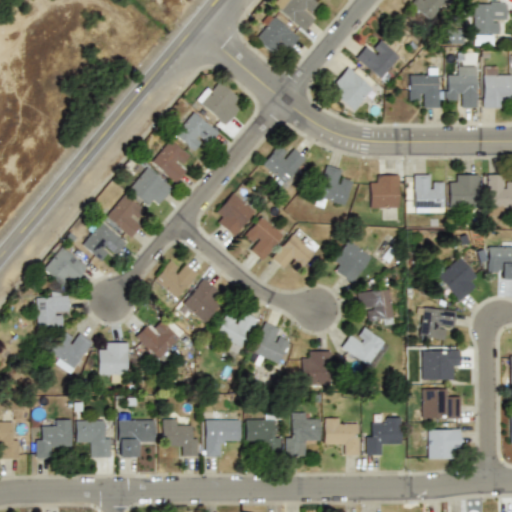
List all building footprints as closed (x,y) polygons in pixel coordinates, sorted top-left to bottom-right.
[(273,0),(270,5),(302,30),(315,14),(307,8),(313,0),(273,0)] [(413,0),(410,4),(426,19),(444,0),(413,0)] [(470,43),(491,43),(491,22),(503,22),(503,1),(470,1),(470,43)] [(285,51),(297,36),(268,13),(249,35),(269,51),(276,44),(285,51)] [(373,48),(366,41),(353,56),(377,78),(398,56),(380,41),(373,48)] [(474,106),(474,66),(455,66),(455,75),(444,75),(444,97),(453,97),(453,106),(474,106)] [(510,96),(510,75),(499,75),(499,66),(480,66),(480,106),(500,106),(500,96),(510,96)] [(326,90),(352,110),(370,87),(345,67),(326,90)] [(436,106),(436,68),(426,68),(426,74),(407,74),(407,97),(416,97),(416,106),(436,106)] [(220,126),(238,106),(237,106),(240,102),(214,78),(193,102),(220,126)] [(196,139),(204,145),(216,131),(191,111),(172,134),(189,148),(196,139)] [(178,159),(184,153),(167,139),(149,161),(173,181),(186,166),(178,159)] [(304,159),(290,145),(282,153),(275,147),(259,163),(280,184),(304,159)] [(343,203),(348,182),(339,180),(342,170),(323,165),(316,197),(343,203)] [(168,186),(145,166),(127,187),(150,207),(168,186)] [(431,174),(412,174),(412,209),(441,209),(441,184),(431,184),(431,174)] [(475,203),(475,174),(453,174),(453,182),(447,182),(447,203),(475,203)] [(367,207),(395,207),(395,175),(376,175),(376,183),(367,183),(367,207)] [(484,175),(484,212),(494,212),(494,206),(511,206),(511,184),(504,184),(504,175),(484,175)] [(232,190),(209,216),(231,235),(254,209),(232,190)] [(127,237),(140,222),(131,215),(136,208),(121,195),(103,215),(127,237)] [(252,239),(245,247),(260,259),(280,234),(258,216),(244,233),(252,239)] [(79,243),(96,256),(100,251),(110,258),(122,242),(96,221),(79,243)] [(283,270),(290,262),(297,268),(316,246),(295,228),(269,257),(283,270)] [(333,269),(345,281),(370,257),(350,237),(330,257),(337,265),(333,269)] [(58,283),(63,276),(71,283),(84,266),(59,245),(40,267),(58,283)] [(486,268),(495,268),(495,278),(511,278),(511,246),(486,246),(486,268)] [(475,280),(452,258),(434,277),(457,299),(475,280)] [(194,271),(179,260),(174,268),(165,262),(151,281),(175,298),(194,271)] [(216,291),(201,278),(180,303),(202,321),(217,305),(209,298),(216,291)] [(370,324),(390,322),(387,289),(355,291),(357,314),(369,313),(370,324)] [(58,325),(57,314),(66,314),(65,293),(33,295),(36,327),(58,325)] [(452,308),(416,307),(415,339),(440,340),(440,332),(451,332),(452,308)] [(255,319),(238,310),(233,318),(224,313),(214,332),(239,347),(255,319)] [(154,328),(148,321),(133,334),(158,361),(181,341),(162,320),(154,328)] [(284,342),(275,338),(279,329),(262,321),(249,351),(276,363),(284,342)] [(370,368),(386,344),(363,328),(358,336),(350,331),(339,347),(370,368)] [(69,337),(60,332),(48,350),(56,355),(52,362),(68,373),(90,340),(73,330),(69,337)] [(124,382),(124,342),(98,342),(98,372),(105,372),(105,382),(124,382)] [(419,379),(448,379),(448,369),(458,369),(458,349),(419,349),(419,379)] [(299,381),(328,381),(328,350),(308,350),(308,359),(299,359),(299,381)] [(458,397),(439,397),(439,388),(419,388),(419,418),(458,418),(458,397)] [(283,413),(283,454),(298,455),(298,444),(316,444),(316,417),(308,417),(308,413),(283,413)] [(398,445),(398,417),(379,417),(379,427),(363,427),(363,455),(380,455),(380,445),(398,445)] [(159,446),(180,446),(180,456),(194,456),(194,427),(181,427),(181,418),(159,418),(159,446)] [(277,429),(270,429),(270,418),(242,418),(242,441),(261,441),(261,453),(277,453),(277,429)] [(50,457),(50,447),(68,447),(68,419),(47,419),(47,429),(33,429),(33,458),(50,457)] [(107,457),(107,419),(73,419),(73,440),(83,440),(83,457),(107,457)] [(115,419),(115,457),(136,457),(136,447),(143,447),(143,438),(151,438),(151,419),(115,419)] [(236,419),(202,419),(202,456),(215,456),(215,445),(235,445),(236,419)] [(7,420),(0,420),(0,458),(16,458),(15,431),(8,431),(7,420)] [(321,445),(339,444),(339,455),(356,454),(356,420),(321,420),(321,445)] [(457,429),(422,429),(422,449),(429,449),(429,458),(448,458),(448,449),(457,449),(457,429)]
